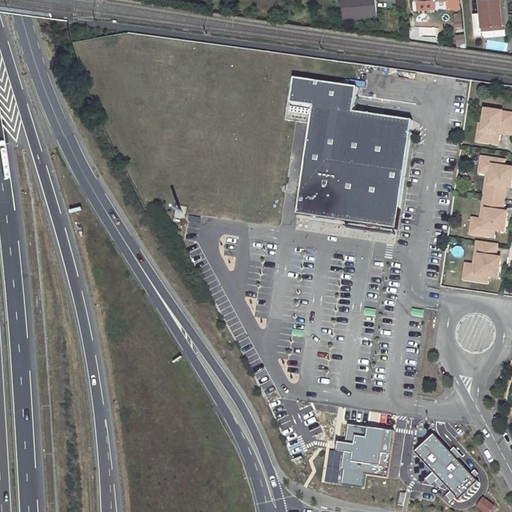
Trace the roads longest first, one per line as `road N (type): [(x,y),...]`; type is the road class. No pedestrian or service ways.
road 1 (trunk): [(103,511),(96,395),(69,267),(0,34)]
road 2 (trunk): [(28,511),(0,167)]
road 3 (secondary): [(125,244),(241,443),(262,509)]
road 4 (secondary): [(273,483),(229,387),(125,244)]
road 5 (secondary): [(125,244),(42,84),(17,0)]
